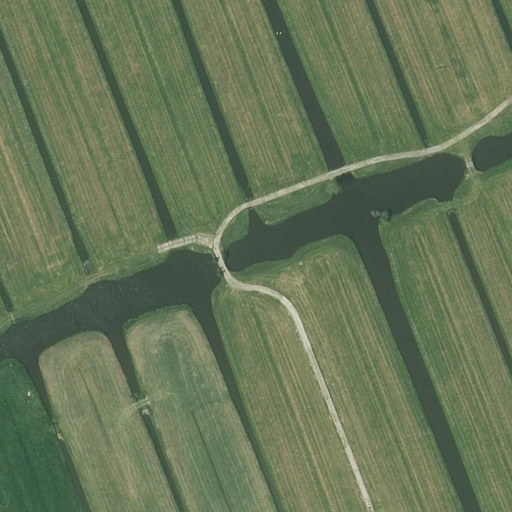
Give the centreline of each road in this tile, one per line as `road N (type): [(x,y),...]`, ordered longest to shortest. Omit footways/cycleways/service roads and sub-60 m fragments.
road 1 (track): [(370,511),(287,304),(234,284),(216,241),(158,249)]
road 2 (track): [(216,241),(236,208),(332,173),(440,147),(511,99)]
